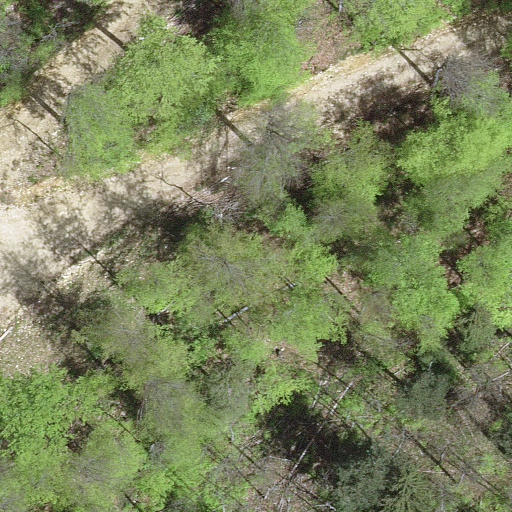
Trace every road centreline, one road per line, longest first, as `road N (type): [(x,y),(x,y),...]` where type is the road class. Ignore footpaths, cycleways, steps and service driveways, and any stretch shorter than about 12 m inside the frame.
road 1 (track): [(0,228),(511,37)]
road 2 (track): [(142,0),(0,152)]
